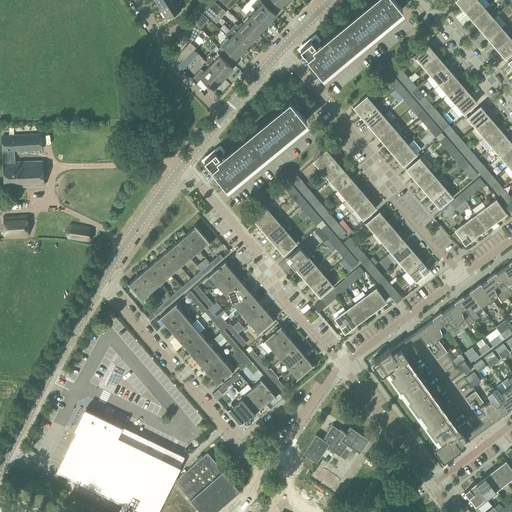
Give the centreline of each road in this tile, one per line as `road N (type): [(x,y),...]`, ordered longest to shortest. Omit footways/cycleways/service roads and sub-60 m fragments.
road 1 (residential): [(100,283),(260,464),(274,459),(342,364)]
road 2 (residential): [(462,280),(282,49)]
road 3 (residential): [(342,364),(182,164)]
road 4 (residential): [(0,467),(100,283)]
road 5 (residential): [(434,486),(342,364)]
road 6 (residential): [(342,364),(462,280)]
road 7 (residential): [(223,115),(169,62),(135,0)]
road 8 (residential): [(100,283),(182,164)]
road 9 (residential): [(511,102),(422,0)]
